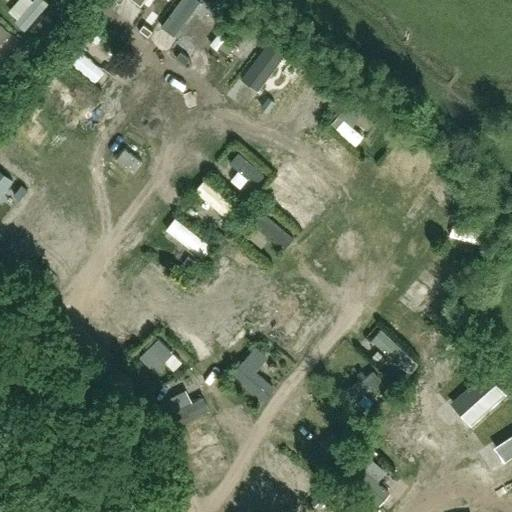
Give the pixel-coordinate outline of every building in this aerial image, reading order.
[(23,0),(15,12),(23,18),(35,0),(23,0)] [(198,25),(209,0),(208,0),(193,0),(184,19),(198,25)] [(233,9),(200,50),(239,78),(271,35),(233,9)] [(0,20),(0,73),(27,44),(0,20)] [(271,35),(239,78),(279,100),(315,61),(271,35)] [(102,84),(111,73),(80,46),(71,57),(102,84)] [(308,95),(298,106),(314,119),(338,91),(314,71),(300,87),(308,95)] [(40,99),(67,124),(77,114),(50,89),(40,99)] [(55,151),(1,110),(0,111),(0,162),(28,184),(55,151)] [(346,116),(338,126),(361,143),(369,133),(346,116)] [(269,117),(262,127),(298,150),(304,139),(269,117)] [(223,161),(232,169),(239,161),(262,182),(270,174),(238,145),(223,161)] [(125,148),(116,160),(134,173),(143,162),(125,148)] [(429,152),(411,177),(425,187),(443,162),(429,152)] [(315,165),(341,181),(348,170),(322,154),(315,165)] [(0,162),(0,191),(3,194),(17,176),(0,162)] [(289,163),(257,194),(300,234),(331,196),(289,163)] [(460,169),(437,195),(451,207),(473,182),(460,169)] [(211,187),(203,195),(228,218),(236,211),(211,187)] [(257,194),(224,232),(269,270),(300,234),(257,194)] [(172,228),(208,261),(218,250),(182,217),(172,228)] [(454,228),(437,250),(463,270),(491,237),(454,228)] [(21,250),(33,257),(46,236),(34,229),(21,250)] [(178,304),(190,291),(157,261),(145,274),(178,304)] [(429,262),(403,297),(434,324),(462,285),(429,262)] [(239,302),(248,291),(218,269),(210,280),(239,302)] [(113,285),(85,316),(121,357),(155,325),(113,285)] [(195,290),(164,326),(191,351),(225,315),(195,290)] [(303,304),(273,338),(305,360),(335,327),(303,304)] [(268,305),(262,321),(277,326),(282,310),(268,305)] [(398,316),(428,343),(437,333),(408,306),(398,316)] [(380,316),(354,343),(402,389),(433,360),(380,316)] [(242,318),(222,346),(235,355),(256,327),(242,318)] [(158,330),(127,361),(150,389),(190,359),(158,330)] [(354,343),(312,383),(365,441),(402,389),(354,343)] [(255,348),(232,375),(264,401),(274,389),(256,374),(268,359),(255,348)] [(197,364),(152,393),(175,442),(215,428),(197,364)] [(508,393),(488,368),(450,400),(471,424),(508,393)] [(312,383),(268,430),(323,485),(365,441),(312,383)] [(394,409),(369,443),(404,484),(432,456),(394,409)] [(214,429),(177,444),(198,495),(218,483),(231,468),(214,429)] [(378,511),(336,476),(309,506),(315,511),(378,511)] [(295,498),(307,486),(300,478),(287,491),(295,498)] [(365,488),(388,503),(395,492),(371,478),(365,488)] [(465,498),(450,511),(473,511),(476,509),(465,498)]
